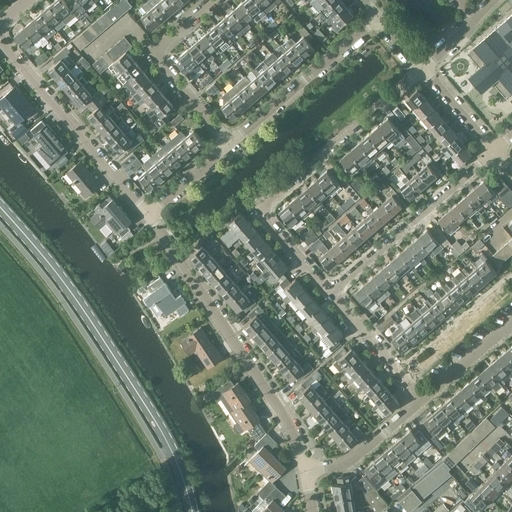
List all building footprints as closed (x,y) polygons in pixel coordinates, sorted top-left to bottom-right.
[(63,0),(55,0),(51,4),(62,16),(60,18),(65,24),(68,21),(76,14),(78,17),(79,16),(83,13),(74,2),(69,6),(63,0)] [(96,2),(94,0),(76,0),(74,2),(83,13),(96,2)] [(120,0),(120,1),(128,10),(132,6),(127,0),(120,0)] [(149,0),(147,2),(152,7),(151,9),(161,21),(171,14),(160,1),(160,0),(149,0)] [(160,0),(160,1),(171,14),(180,6),(174,0),(160,0)] [(256,0),(245,0),(243,2),(254,15),(252,16),(257,21),(260,19),(255,13),(261,9),(263,7),(256,0)] [(256,0),(263,7),(261,9),(266,14),(281,1),(280,0),(256,0)] [(312,0),(311,1),(318,11),(324,6),(325,7),(333,0),(312,0)] [(318,11),(326,20),(331,14),(333,16),(346,5),(341,0),(333,0),(325,7),(324,6),(318,11)] [(120,1),(115,5),(123,14),(128,10),(120,1)] [(152,7),(147,2),(144,4),(142,6),(146,11),(148,11),(142,16),(152,29),(161,21),(151,9),(152,7)] [(243,2),(234,10),(245,22),(243,24),(248,29),(251,27),(246,21),(252,16),(254,15),(243,2)] [(51,4),(42,12),(53,24),(51,26),(56,31),(65,24),(60,18),(62,16),(51,4)] [(115,5),(110,9),(118,18),(123,14),(115,5)] [(331,14),(326,20),(329,23),(329,22),(335,30),(337,31),(343,26),(342,25),(354,15),(346,5),(333,16),(331,14)] [(110,9),(106,13),(114,22),(118,18),(110,9)] [(234,10),(225,17),(236,30),(234,32),(239,37),(248,29),(243,24),(245,22),(234,10)] [(85,11),(83,13),(86,17),(90,21),(92,20),(87,14),(87,13),(85,11)] [(42,12),(33,20),(44,32),(41,34),(47,39),(56,31),(51,26),(53,24),(42,12)] [(106,13),(101,17),(109,26),(114,22),(106,13)] [(511,13),(467,53),(480,68),(475,72),(487,86),(492,82),(505,98),(511,91),(511,13)] [(101,17),(96,21),(104,30),(109,26),(101,17)] [(225,17),(215,25),(226,38),(225,40),(230,45),(232,42),(228,37),(234,32),(236,30),(225,17)] [(33,20),(24,27),(34,40),(33,42),(38,47),(47,39),(41,34),(44,32),(33,20)] [(96,21),(92,25),(100,34),(104,30),(96,21)] [(92,25),(87,29),(95,38),(100,34),(92,25)] [(215,25),(206,33),(217,46),(215,47),(220,52),(224,50),(224,51),(231,45),(230,45),(225,40),(226,38),(215,25)] [(304,36),(296,42),(294,44),(305,56),(315,48),(308,41),(312,37),(303,26),(299,30),(304,36)] [(34,40),(24,27),(14,35),(30,54),(38,47),(33,42),(34,40)] [(87,29),(82,33),(90,42),(95,38),(87,29)] [(314,33),(322,42),(327,38),(319,29),(314,33)] [(82,33),(78,37),(86,46),(90,42),(82,33)] [(206,33),(197,41),(208,54),(206,55),(211,60),(214,58),(209,52),(215,47),(217,46),(206,33)] [(125,36),(120,40),(128,49),(132,45),(125,36)] [(86,46),(78,37),(73,41),(81,50),(86,46)] [(288,40),(282,45),(287,50),(285,52),(296,64),(305,56),(294,44),(296,42),(291,37),(288,40)] [(120,40),(115,44),(123,53),(126,51),(128,49),(120,40)] [(197,41),(188,49),(199,61),(197,63),(202,68),(205,66),(200,60),(206,55),(208,54),(197,41)] [(118,57),(123,53),(115,44),(111,48),(118,57)] [(284,53),(278,58),(276,59),(287,72),(296,64),(285,52),(287,50),(282,45),(279,47),(284,53)] [(49,69),(57,79),(69,68),(71,69),(76,65),(76,64),(74,61),(72,63),(65,55),(70,51),(66,46),(63,49),(52,58),(56,63),(49,69)] [(111,48),(106,52),(114,61),(118,57),(111,48)] [(199,61),(188,49),(179,57),(189,69),(188,70),(193,76),(202,68),(197,63),(199,61)] [(114,68),(117,72),(120,69),(122,71),(134,60),(126,51),(123,53),(118,57),(114,61),(110,65),(108,66),(112,70),(114,68)] [(35,60),(39,64),(49,56),(45,52),(35,60)] [(106,52),(102,56),(110,65),(114,61),(106,52)] [(272,52),(263,60),(269,66),(267,67),(278,80),(287,72),(276,59),(278,58),(272,52)] [(241,56),(238,53),(230,60),(232,63),(241,56)] [(105,69),(108,66),(110,65),(102,56),(97,60),(105,69)] [(88,68),(90,66),(82,57),(80,59),(88,68)] [(105,69),(97,60),(93,64),(100,73),(105,69)] [(118,77),(123,83),(128,79),(129,80),(142,70),(134,60),(122,71),(120,69),(117,72),(115,75),(117,78),(118,77)] [(278,80),(267,67),(269,66),(263,60),(261,63),(254,68),(260,74),(258,75),(269,88),(278,80)] [(57,79),(65,88),(77,77),(79,79),(84,73),(82,70),(81,71),(76,65),(71,69),(69,68),(57,79)] [(256,76),(251,81),(249,83),(260,95),(269,88),(258,75),(260,74),(254,68),(251,71),(256,76)] [(126,85),(131,92),(136,88),(137,90),(150,79),(142,70),(129,80),(128,79),(123,83),(122,84),(125,87),(126,85)] [(200,82),(204,87),(214,78),(209,74),(200,82)] [(245,76),(236,84),(242,89),(240,91),(250,103),(260,95),(249,83),(251,81),(245,76)] [(65,88),(72,97),(85,86),(86,87),(89,85),(92,82),(89,79),(84,84),(79,79),(77,77),(65,88)] [(133,96),(138,102),(143,97),(145,98),(158,88),(150,79),(137,90),(136,88),(131,92),(130,93),(133,96)] [(207,90),(206,91),(211,94),(212,93),(214,94),(216,92),(218,93),(223,89),(220,86),(216,82),(207,90)] [(233,86),(227,92),(232,97),(231,98),(242,111),(250,103),(240,91),(242,89),(236,84),(233,86)] [(88,99),(92,104),(103,95),(99,90),(96,92),(89,85),(86,87),(85,86),(72,97),(80,106),(88,99)] [(13,132),(18,138),(28,130),(22,124),(21,124),(19,121),(34,108),(15,86),(0,99),(0,104),(16,123),(15,124),(18,128),(13,132)] [(146,100),(151,106),(153,108),(166,97),(158,88),(145,98),(143,97),(138,102),(140,105),(146,100)] [(405,99),(413,109),(425,99),(417,89),(405,99)] [(232,97),(227,92),(221,96),(223,98),(223,105),(221,107),(232,119),(242,111),(231,98),(232,97)] [(88,115),(96,124),(109,114),(110,115),(113,112),(116,110),(111,104),(105,109),(101,104),(106,99),(103,95),(92,104),(96,108),(88,115)] [(153,108),(151,106),(146,111),(151,117),(157,112),(161,116),(155,121),(159,126),(168,118),(173,114),(169,110),(173,106),(166,97),(153,108)] [(413,109),(421,118),(433,108),(425,99),(413,109)] [(401,120),(404,116),(405,116),(397,106),(393,110),(401,120)] [(421,118),(429,127),(441,117),(433,108),(421,118)] [(96,124),(104,133),(116,123),(118,124),(123,119),(121,116),(119,118),(113,112),(110,115),(109,114),(96,124)] [(170,121),(174,126),(184,118),(180,113),(170,121)] [(404,116),(401,120),(405,125),(409,122),(404,116)] [(429,127),(437,136),(448,126),(441,117),(429,127)] [(388,118),(378,126),(390,140),(399,131),(388,118)] [(104,133),(112,143),(124,132),(126,133),(128,131),(131,128),(123,119),(118,124),(116,123),(104,133)] [(42,120),(31,130),(43,144),(38,149),(51,165),(67,151),(65,148),(67,146),(59,137),(58,137),(47,124),(46,125),(42,120)] [(378,126),(369,134),(380,148),(390,140),(378,126)] [(437,136),(445,145),(456,135),(448,126),(437,136)] [(194,130),(186,137),(184,138),(195,150),(205,142),(194,130)] [(124,132),(112,143),(120,152),(127,145),(131,150),(142,141),(144,138),(138,132),(134,137),(128,131),(126,133),(124,132)] [(178,133),(172,139),(177,144),(176,145),(186,158),(195,150),(184,138),(186,137),(181,131),(178,133)] [(359,142),(371,156),(374,160),(384,152),(380,148),(369,134),(359,142)] [(416,138),(420,143),(424,140),(420,134),(416,138)] [(405,139),(416,151),(421,147),(410,135),(405,139)] [(448,149),(453,154),(464,144),(456,135),(445,145),(441,149),(444,153),(448,149)] [(169,141),(163,146),(168,152),(166,154),(177,166),(186,158),(176,145),(177,144),(172,139),(169,141)] [(359,142),(350,151),(362,164),(371,156),(359,142)] [(424,147),(428,152),(432,149),(428,144),(424,147)] [(464,144),(453,154),(463,166),(470,161),(467,158),(472,154),(464,144)] [(160,149),(153,154),(159,160),(157,161),(168,174),(177,166),(166,154),(168,152),(163,146),(160,149)] [(362,164),(350,151),(340,159),(351,173),(352,173),(354,175),(359,171),(356,168),(362,164)] [(133,152),(121,163),(126,168),(128,166),(138,158),(133,152)] [(418,152),(408,160),(412,165),(422,157),(418,152)] [(432,156),(436,161),(440,158),(436,153),(432,156)] [(151,156),(144,162),(150,168),(148,169),(158,182),(168,174),(157,161),(159,160),(153,154),(151,156)] [(69,160),(65,155),(57,163),(61,167),(69,160)] [(138,158),(128,166),(133,172),(141,165),(143,163),(138,158)] [(400,163),(395,158),(392,161),(396,166),(400,163)] [(412,165),(408,160),(401,167),(407,173),(410,170),(409,168),(412,165)] [(81,192),(85,197),(99,184),(80,161),(67,173),(75,182),(76,181),(83,190),(81,192)] [(150,168),(144,162),(143,163),(141,165),(146,171),(138,177),(149,190),(158,182),(148,169),(150,168)] [(440,165),(444,170),(448,167),(443,162),(440,165)] [(427,164),(418,172),(428,183),(437,175),(427,164)] [(382,169),(387,174),(390,171),(386,166),(382,169)] [(394,172),(398,177),(403,172),(399,168),(394,172)] [(332,196),(341,188),(338,184),(339,184),(327,171),(317,179),(329,192),(332,196)] [(418,172),(409,180),(419,191),(428,183),(418,172)] [(499,176),(489,185),(493,190),(503,181),(499,176)] [(419,191),(409,180),(406,177),(403,180),(405,183),(400,187),(410,199),(419,191)] [(308,187),(320,201),(320,200),(329,192),(317,179),(308,187)] [(351,184),(362,196),(367,192),(356,179),(351,184)] [(484,180),(475,188),(485,199),(485,200),(489,204),(498,196),(497,195),(493,190),(489,185),(484,180)] [(508,186),(503,181),(493,190),(497,195),(508,186)] [(377,187),(381,191),(386,187),(382,183),(377,187)] [(344,190),(355,202),(360,197),(349,185),(344,190)] [(497,195),(498,196),(501,199),(511,190),(508,186),(497,195)] [(308,187),(298,195),(310,209),(314,213),(323,205),(320,200),(320,201),(308,187)] [(388,198),(383,202),(393,214),(402,206),(396,199),(399,196),(392,188),(385,194),(388,198)] [(466,196),(476,207),(481,214),(486,210),(480,204),(485,200),(485,199),(475,188),(466,196)] [(511,190),(501,199),(505,204),(511,197),(511,190)] [(372,199),(377,195),(373,191),(368,195),(372,199)] [(298,195),(289,204),(301,217),(310,209),(298,195)] [(466,196),(457,204),(467,215),(476,207),(466,196)] [(119,207),(112,199),(108,203),(105,200),(95,208),(98,212),(91,218),(99,227),(100,227),(107,235),(113,230),(116,233),(118,231),(122,236),(130,229),(126,225),(131,221),(126,215),(127,214),(125,211),(124,212),(122,210),(123,210),(120,206),(119,207)] [(359,203),(363,207),(368,203),(364,199),(359,203)] [(383,202),(374,210),(384,222),(393,214),(383,202)] [(301,217),(289,204),(279,212),(291,225),(301,217)] [(457,204),(448,212),(458,223),(467,215),(457,204)] [(370,214),(365,218),(375,229),(384,222),(374,210),(371,206),(366,210),(370,214)] [(350,211),(354,215),(359,211),(355,207),(350,211)] [(496,212),(500,217),(504,212),(501,208),(496,212)] [(224,243),(249,222),(241,212),(229,222),(233,226),(224,235),(224,234),(220,238),(224,243)] [(458,223),(448,212),(439,220),(448,231),(458,223)] [(326,226),(335,218),(330,213),(326,216),(329,222),(325,226),(326,226)] [(486,219),(487,220),(490,224),(497,218),(493,213),(486,219)] [(341,219),(345,223),(350,219),(346,215),(341,219)] [(365,218),(356,226),(366,237),(375,229),(365,218)] [(490,224),(487,220),(478,228),(481,232),(490,224)] [(245,240),(257,231),(249,222),(224,243),(229,248),(232,244),(241,235),(245,240)] [(343,237),(337,242),(347,253),(357,245),(346,234),(347,234),(337,223),(332,227),(335,231),(336,230),(343,237)] [(356,226),(347,234),(346,234),(357,245),(366,237),(356,226)] [(428,229),(419,238),(429,250),(428,251),(433,257),(436,254),(443,248),(450,242),(437,228),(431,234),(428,229)] [(304,240),(308,245),(317,237),(310,229),(306,233),(308,236),(304,240)] [(253,249),(264,240),(257,231),(245,240),(253,249)] [(323,235),(327,239),(331,235),(328,231),(323,235)] [(469,236),(472,240),(477,236),(474,232),(469,236)] [(190,256),(198,266),(211,254),(213,256),(218,251),(215,248),(210,253),(204,246),(209,242),(206,237),(195,247),(197,250),(190,256)] [(338,261),(328,249),(325,246),(326,246),(319,238),(310,247),(314,251),(318,248),(320,250),(321,250),(324,253),(319,257),(329,269),(338,261)] [(419,238),(410,245),(420,258),(419,259),(424,264),(427,262),(422,256),(428,251),(429,250),(419,238)] [(261,259),(272,249),(264,240),(253,249),(247,255),(250,259),(257,254),(261,259)] [(472,248),(476,252),(485,244),(481,240),(472,248)] [(452,245),(460,254),(470,245),(467,242),(461,246),(457,241),(452,245)] [(337,242),(328,249),(338,261),(347,253),(337,242)] [(511,248),(507,243),(503,247),(510,256),(511,254),(511,248)] [(410,245),(401,253),(411,266),(410,267),(415,272),(418,270),(413,264),(419,259),(420,258),(410,245)] [(110,246),(105,251),(109,256),(115,252),(110,246)] [(503,247),(498,251),(506,259),(510,256),(503,247)] [(269,268),(280,258),(272,249),(261,259),(269,268)] [(506,259),(498,251),(493,255),(501,264),(506,259)] [(484,261),(478,266),(476,268),(487,281),(497,273),(486,260),(488,259),(483,252),(479,255),(484,261)] [(401,253),(392,261),(402,273),(401,275),(406,280),(409,277),(404,272),(410,267),(411,266),(401,253)] [(198,266),(206,275),(219,263),(221,265),(226,260),(223,257),(218,262),(213,256),(211,254),(198,266)] [(284,280),(286,278),(283,273),(288,268),(280,258),(269,268),(258,277),(254,280),(259,286),(269,277),(271,277),(272,278),(274,278),(275,278),(277,277),(280,275),(284,280)] [(392,261),(383,269),(393,281),(392,282),(397,288),(400,286),(395,280),(401,275),(402,273),(392,261)] [(475,269),(469,274),(467,275),(478,288),(487,281),(476,268),(478,266),(473,261),(470,263),(475,269)] [(206,275),(214,284),(227,272),(228,274),(232,270),(233,269),(231,266),(226,271),(221,265),(219,263),(206,275)] [(383,269),(373,277),(384,289),(382,291),(388,296),(391,293),(386,288),(392,282),(393,281),(383,269)] [(464,269),(455,276),(460,281),(458,283),(469,296),(478,288),(467,275),(469,274),(464,269)] [(214,284),(222,293),(235,281),(236,283),(241,278),(239,275),(237,277),(232,270),(228,274),(227,272),(214,284)] [(250,275),(254,280),(258,277),(254,272),(250,275)] [(457,284),(451,289),(449,291),(460,304),(469,296),(458,283),(460,281),(455,276),(452,279),(457,284)] [(152,292),(144,297),(149,305),(156,300),(161,308),(166,316),(176,309),(180,315),(189,309),(184,303),(186,302),(181,294),(172,300),(167,293),(171,290),(166,283),(165,283),(161,277),(148,286),(152,292)] [(373,277),(364,285),(375,297),(374,298),(377,301),(379,304),(388,296),(382,291),(384,289),(373,277)] [(292,298),(292,299),(304,288),(296,279),(291,283),(286,278),(284,280),(279,284),(284,289),(280,292),(285,297),(282,299),(284,301),(280,305),(278,302),(273,306),(278,311),(282,308),(282,307),(292,298)] [(222,293),(229,302),(242,290),(244,292),(249,287),(246,284),(241,289),(236,283),(235,281),(222,293)] [(448,292),(442,297),(440,299),(451,312),(460,304),(449,291),(451,289),(446,284),(443,286),(448,292)] [(374,298),(375,297),(364,285),(355,293),(369,308),(377,301),(374,298)] [(292,299),(300,307),(311,297),(304,288),(292,299)] [(242,290),(229,302),(238,311),(242,308),(246,312),(256,303),(252,298),(250,300),(244,292),(242,290)] [(438,300),(432,305),(430,306),(441,319),(451,312),(440,299),(442,297),(436,292),(434,294),(438,300)] [(300,307),(308,317),(320,306),(311,297),(300,307)] [(429,307),(423,313),(422,314),(433,327),(441,319),(430,306),(432,305),(427,300),(425,302),(429,307)] [(244,325),(252,335),(265,324),(266,326),(272,320),(262,310),(258,305),(248,314),(251,319),(244,325)] [(308,317),(316,325),(327,315),(320,306),(308,317)] [(418,307),(409,315),(414,320),(412,322),(423,335),(433,327),(422,314),(423,313),(418,307)] [(286,312),(282,308),(278,311),(282,316),(286,312)] [(287,318),(291,323),(295,320),(291,315),(287,318)] [(319,329),(324,334),(324,335),(336,325),(327,315),(316,325),(311,329),(314,333),(319,329)] [(411,323),(405,328),(403,329),(415,342),(423,335),(412,322),(414,320),(409,315),(406,318),(411,323)] [(382,324),(386,329),(395,320),(391,316),(382,324)] [(252,335),(260,344),(273,333),(274,335),(280,329),(277,326),(272,320),(266,326),(265,324),(252,335)] [(404,349),(405,350),(407,349),(408,351),(412,347),(411,345),(415,342),(403,329),(405,328),(400,323),(397,325),(402,331),(396,336),(394,337),(395,338),(392,341),(401,352),(404,349)] [(324,335),(324,334),(320,337),(329,347),(319,355),(323,360),(334,351),(342,344),(337,339),(344,334),(336,325),(324,335)] [(196,347),(209,366),(222,358),(216,349),(215,349),(201,327),(188,335),(189,337),(181,342),(188,352),(196,347)] [(260,344),(268,353),(280,342),(282,344),(287,338),(285,336),(280,329),(274,335),(273,333),(260,344)] [(303,336),(307,341),(311,338),(307,333),(303,336)] [(268,353),(276,362),(288,351),(290,353),(295,347),(287,338),(282,344),(280,342),(268,353)] [(276,362),(284,371),(296,360),(298,362),(303,356),(301,354),(295,347),(290,353),(288,351),(276,362)] [(333,364),(340,372),(346,367),(347,369),(360,357),(352,348),(348,352),(344,348),(333,357),(337,361),(333,364)] [(511,357),(506,351),(497,358),(508,371),(507,372),(511,377),(511,371),(510,370),(511,368),(511,357)] [(349,370),(354,376),(355,378),(368,367),(360,357),(347,369),(346,367),(340,372),(343,375),(349,370)] [(497,358),(488,366),(499,379),(497,380),(503,385),(505,383),(501,378),(507,372),(508,371),(497,358)] [(296,360),(284,371),(292,381),(296,377),(300,381),(310,372),(314,369),(309,364),(304,369),(298,362),(296,360)] [(488,366),(479,374),(490,387),(488,388),(493,393),(496,391),(503,385),(497,380),(499,379),(488,366)] [(356,379),(361,385),(363,386),(376,375),(368,367),(355,378),(354,376),(348,381),(351,384),(356,379)] [(302,384),(306,388),(311,384),(321,375),(318,370),(302,384)] [(479,374),(470,382),(481,394),(479,396),(484,401),(487,398),(483,393),(488,388),(490,387),(479,374)] [(364,388),(369,394),(371,396),(384,385),(376,375),(363,386),(361,385),(356,390),(359,393),(364,388)] [(223,397),(232,410),(233,411),(247,402),(250,400),(238,382),(234,385),(230,380),(211,393),(217,401),(223,397)] [(470,382),(461,389),(472,402),(470,404),(475,409),(478,406),(473,401),(479,396),(481,394),(470,382)] [(298,395),(306,404),(319,393),(320,395),(326,389),(321,383),(315,388),(311,384),(306,388),(298,395)] [(372,397),(377,403),(379,404),(392,393),(384,385),(371,396),(369,394),(364,399),(367,402),(372,397)] [(461,389),(451,397),(463,410),(461,411),(466,416),(469,414),(464,408),(470,404),(472,402),(461,389)] [(306,404),(314,413),(327,402),(328,404),(334,398),(331,395),(325,400),(320,395),(319,393),(306,404)] [(379,404),(377,403),(372,408),(375,411),(380,406),(387,414),(400,403),(392,393),(379,404)] [(451,397),(442,405),(453,418),(452,419),(457,424),(460,421),(455,416),(461,411),(463,410),(451,397)] [(314,413),(322,422),(335,411),(336,413),(341,408),(341,407),(334,398),(328,404),(327,402),(314,413)] [(233,411),(232,410),(230,412),(237,422),(234,424),(233,426),(238,433),(248,427),(256,440),(265,431),(258,420),(260,419),(254,411),(253,411),(247,402),(233,411)] [(442,405),(433,413),(444,426),(442,427),(446,431),(448,432),(451,430),(446,424),(452,419),(453,418),(442,405)] [(322,422),(330,431),(342,420),(344,422),(349,416),(347,413),(346,414),(341,408),(336,413),(335,411),(322,422)] [(501,412),(505,417),(509,413),(505,408),(501,412)] [(444,426),(433,413),(424,420),(429,427),(424,430),(440,449),(445,445),(439,437),(446,431),(442,427),(444,426)] [(486,418),(482,422),(490,431),(495,427),(486,418)] [(330,431),(338,441),(350,429),(352,431),(357,425),(355,422),(349,428),(344,422),(342,420),(330,431)] [(470,430),(475,425),(471,421),(466,426),(470,430)] [(482,422),(477,426),(486,435),(490,431),(482,422)] [(350,429),(338,441),(346,450),(358,439),(359,441),(366,435),(363,431),(357,425),(352,431),(350,429)] [(477,426),(473,430),(481,439),(486,435),(477,426)] [(411,429),(402,436),(413,449),(410,451),(416,456),(431,443),(419,430),(415,433),(411,429)] [(473,430),(469,434),(477,443),(481,439),(473,430)] [(249,460),(261,472),(275,456),(270,451),(277,443),(267,432),(254,445),(259,450),(249,460)] [(469,434),(464,438),(472,447),(477,443),(469,434)] [(402,436),(392,444),(403,457),(401,459),(406,464),(409,462),(404,456),(410,451),(413,449),(402,436)] [(464,438),(460,443),(468,452),(472,447),(464,438)] [(496,442),(500,447),(504,443),(500,439),(496,442)] [(460,443),(455,447),(464,456),(468,452),(460,443)] [(392,444),(383,452),(394,465),(392,467),(397,472),(406,464),(401,459),(403,457),(392,444)] [(455,447),(451,451),(459,460),(464,456),(455,447)] [(451,451),(447,455),(455,464),(459,460),(451,451)] [(383,452),(374,460),(385,473),(383,474),(388,479),(391,477),(386,471),(392,467),(394,465),(383,452)] [(455,464),(447,455),(442,459),(443,460),(450,468),(455,464)] [(255,500),(259,503),(259,504),(276,486),(272,482),(286,467),(275,456),(261,472),(269,480),(259,490),(259,495),(259,496),(255,500)] [(433,464),(427,457),(423,461),(429,468),(433,464)] [(367,480),(373,487),(376,490),(380,486),(376,480),(383,474),(385,473),(374,460),(365,468),(371,476),(367,480)] [(450,468),(443,460),(397,498),(409,511),(422,500),(421,499),(451,474),(448,471),(450,468)] [(511,468),(505,461),(496,470),(508,482),(511,477),(511,468)] [(496,470),(488,479),(499,491),(508,482),(496,470)] [(360,481),(368,491),(373,487),(367,480),(365,477),(360,481)] [(333,484),(335,498),(353,495),(351,481),(346,482),(346,478),(338,479),(338,483),(333,484)] [(488,479),(479,488),(491,499),(499,491),(488,479)] [(406,489),(401,483),(397,487),(402,493),(406,489)] [(252,511),(253,511),(282,511),(284,510),(278,504),(286,496),(276,486),(259,504),(259,503),(252,511)] [(364,494),(372,504),(381,496),(376,490),(373,487),(368,491),(364,494)] [(491,499),(479,488),(470,497),(482,508),(491,499)] [(335,498),(337,511),(338,511),(355,509),(354,500),(356,500),(355,494),(353,495),(335,498)] [(381,496),(372,504),(378,511),(380,511),(389,505),(381,496)] [(255,500),(248,507),(252,511),(259,503),(255,500)] [(432,511),(429,508),(428,507),(422,511),(446,511),(449,510),(443,503),(432,511)]
